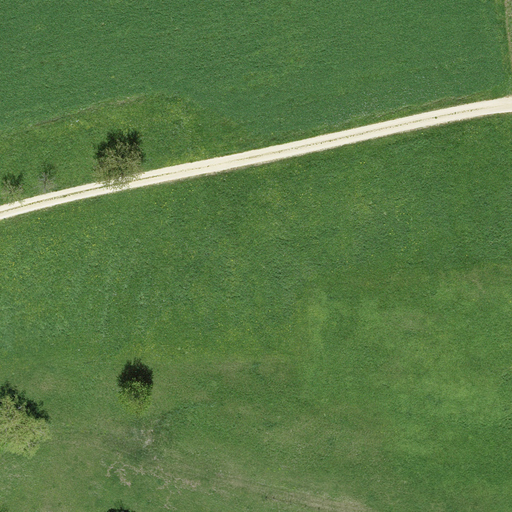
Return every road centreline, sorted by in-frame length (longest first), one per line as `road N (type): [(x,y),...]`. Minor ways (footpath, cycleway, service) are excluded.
road 1 (track): [(0,214),(511,104)]
road 2 (track): [(375,511),(254,489),(84,433),(44,434),(0,455)]
